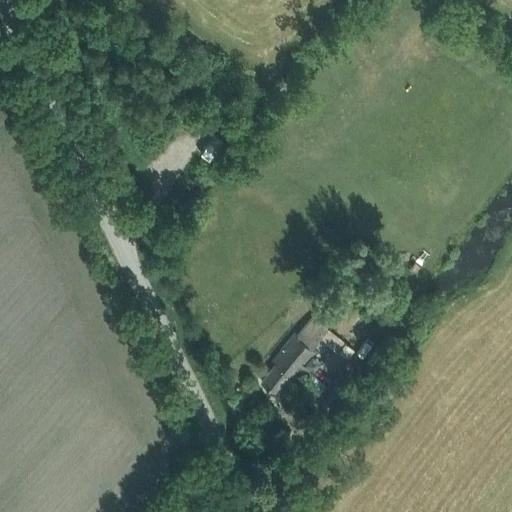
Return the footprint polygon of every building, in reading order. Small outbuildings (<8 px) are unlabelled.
[(209,158),(222,138),(214,133),(200,153),(209,158)] [(316,304),(327,314),(341,299),(330,289),(316,304)] [(343,332),(359,314),(343,300),(327,319),(343,332)] [(275,393),(280,387),(288,393),(298,382),(293,378),(316,350),(313,348),(329,329),(313,316),(297,336),(294,334),(271,362),(275,365),(261,382),(275,393)] [(309,384),(299,396),(313,407),(323,395),(309,384)]
